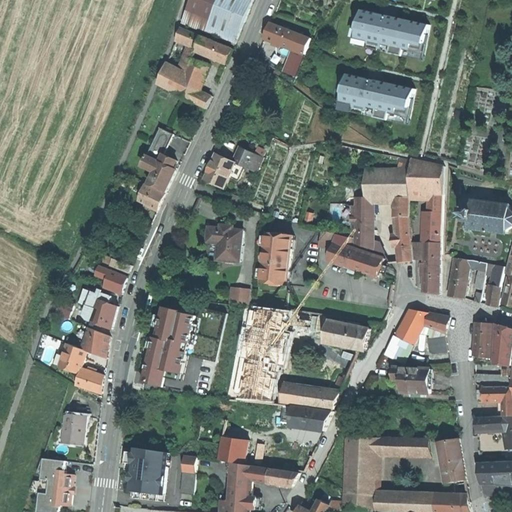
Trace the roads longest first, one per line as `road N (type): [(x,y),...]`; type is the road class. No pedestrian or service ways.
road 1 (tertiary): [(102,511),(138,299),(268,0)]
road 2 (residential): [(408,297),(293,500)]
road 3 (residential): [(482,511),(462,308)]
